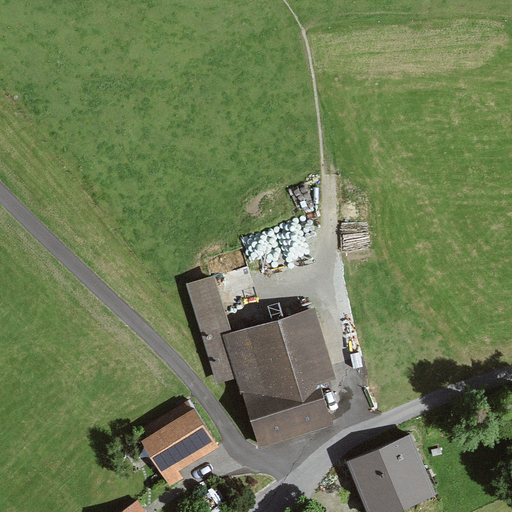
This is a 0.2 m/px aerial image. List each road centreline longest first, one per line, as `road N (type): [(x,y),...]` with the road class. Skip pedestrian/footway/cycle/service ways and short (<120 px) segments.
road 1 (track): [(353,439),(342,415),(327,283),(318,79),(300,19),(283,0)]
road 2 (track): [(300,481),(286,466),(241,452),(174,366),(0,199)]
road 3 (unclassified): [(511,376),(378,424),(267,511)]
